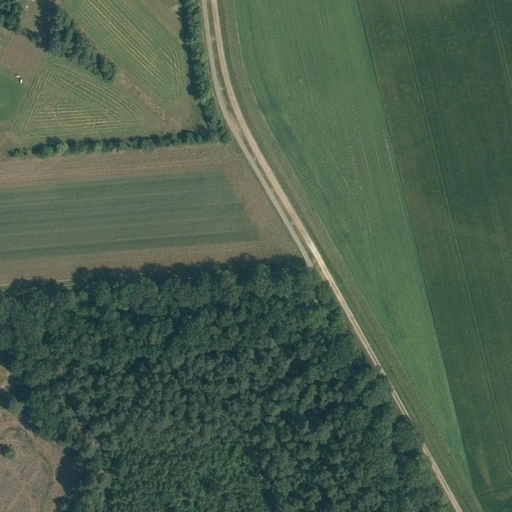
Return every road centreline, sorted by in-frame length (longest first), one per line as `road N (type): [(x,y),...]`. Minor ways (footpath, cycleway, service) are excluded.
road 1 (track): [(321,267),(0,295)]
road 2 (track): [(321,267),(230,99),(213,0)]
road 3 (track): [(458,511),(321,267)]
